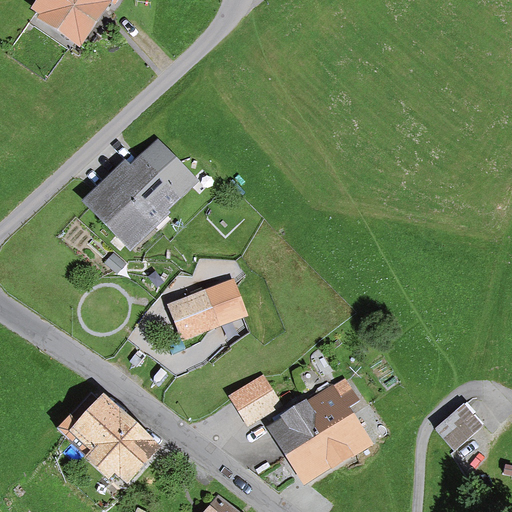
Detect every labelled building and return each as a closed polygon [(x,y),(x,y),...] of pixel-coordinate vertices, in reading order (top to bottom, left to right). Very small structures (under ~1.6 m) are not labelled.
[(122,0),(42,0),(33,14),(42,20),(39,25),(82,53),(112,8),(115,11),(122,0)] [(199,184),(158,143),(131,170),(126,165),(82,208),(131,258),(175,215),(171,211),(199,184)] [(181,340),(246,316),(232,280),(167,305),(181,340)] [(265,434),(287,466),(370,407),(348,376),(265,434)] [(238,415),(273,392),(263,377),(228,400),(238,415)] [(283,407),(273,392),(238,415),(248,430),(283,407)] [(161,447),(103,393),(75,422),(67,414),(53,429),(108,480),(113,475),(125,485),(161,447)] [(454,450),(484,423),(465,403),(436,429),(454,450)] [(370,407),(287,466),(307,493),(390,435),(370,407)] [(237,511),(218,497),(207,511),(237,511)]
